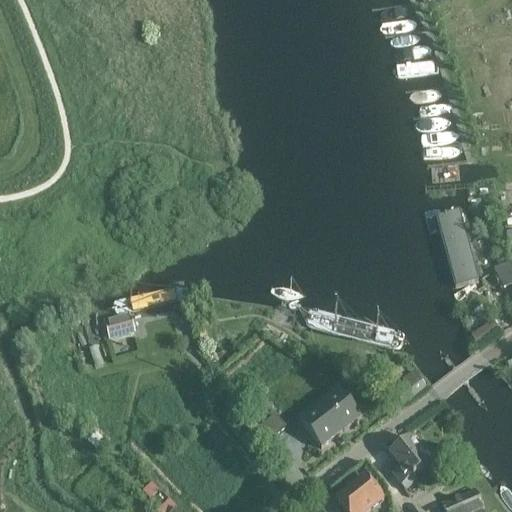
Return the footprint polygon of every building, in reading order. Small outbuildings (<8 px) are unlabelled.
[(487,284),(466,213),(433,222),(453,294),(487,284)] [(511,265),(494,272),(503,292),(511,287),(511,265)] [(173,289),(129,300),(132,312),(176,302),(173,289)] [(137,333),(131,317),(108,326),(114,341),(137,333)] [(325,317),(321,332),(406,354),(410,339),(325,317)] [(498,330),(492,322),(470,338),(475,346),(498,330)] [(445,362),(453,373),(454,372),(468,389),(467,390),(477,402),(480,402),(481,398),(471,386),(470,387),(456,370),(457,369),(449,358),(445,358),(445,362)] [(395,393),(403,406),(426,389),(414,374),(402,382),(405,386),(395,393)] [(360,419),(340,393),(300,424),(321,450),(360,419)] [(236,421),(249,436),(264,454),(274,446),(270,441),(285,429),(274,416),(257,430),(245,414),(236,421)] [(409,440),(389,455),(400,469),(393,475),(405,491),(415,482),(414,480),(416,479),(414,477),(429,465),(409,440)] [(343,511),(370,511),(383,502),(364,477),(335,500),(343,511)] [(158,492),(151,485),(142,493),(149,501),(158,492)] [(484,511),(475,493),(442,508),(443,511),(484,511)] [(158,511),(172,511),(175,510),(176,509),(169,502),(158,511)]
